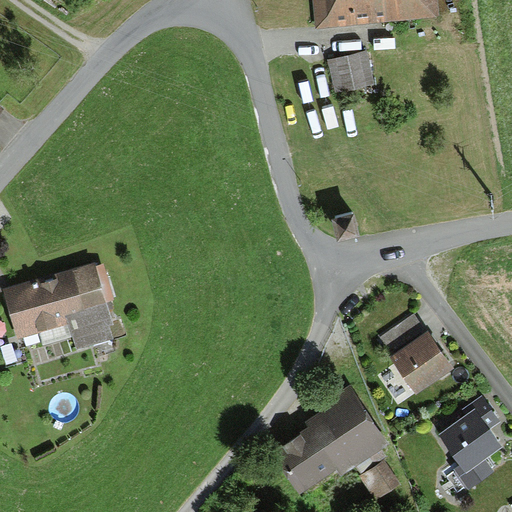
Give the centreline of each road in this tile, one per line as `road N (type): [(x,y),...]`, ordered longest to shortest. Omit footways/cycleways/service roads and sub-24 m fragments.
road 1 (residential): [(222,0),(248,56),(283,193),(306,244),(357,256),(511,226)]
road 2 (unclassified): [(196,0),(142,25),(100,61),(0,173)]
